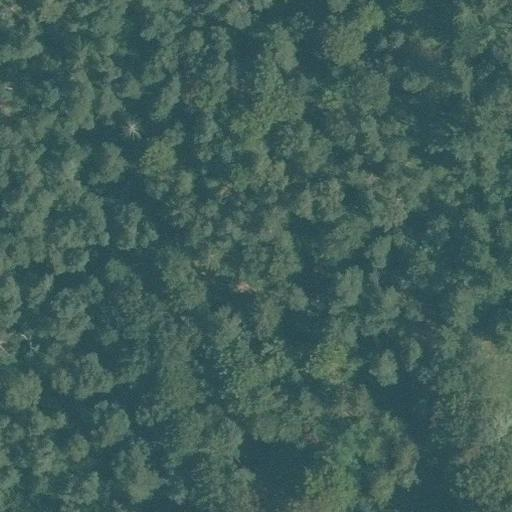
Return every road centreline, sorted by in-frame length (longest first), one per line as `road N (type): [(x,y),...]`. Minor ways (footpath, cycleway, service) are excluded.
road 1 (track): [(509,511),(487,460),(468,351),(482,244),(468,92),(477,0)]
road 2 (track): [(435,0),(378,85),(293,172),(170,273)]
road 3 (track): [(256,511),(220,454),(171,325),(170,273)]
